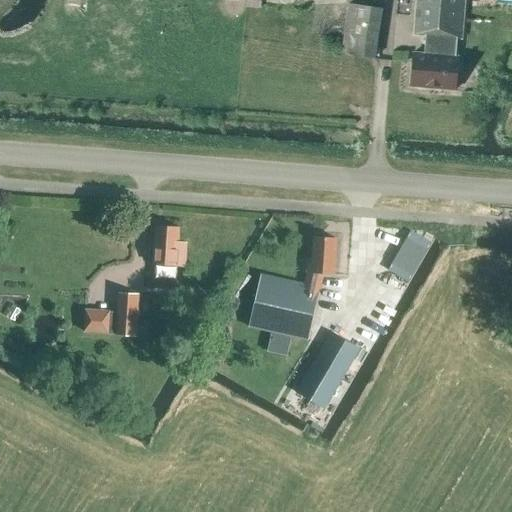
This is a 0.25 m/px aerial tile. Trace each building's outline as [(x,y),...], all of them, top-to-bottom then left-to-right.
[(417,0),(414,36),(424,37),(422,54),(416,54),(413,86),(452,89),(452,87),(458,84),(459,75),(454,71),(455,57),(459,58),(464,0),(417,0)] [(375,57),(382,9),(349,4),(342,52),(375,57)] [(152,264),(184,267),(185,243),(177,242),(178,228),(155,226),(152,264)] [(303,284),(259,274),(247,326),(306,340),(322,273),(332,274),(335,239),(312,237),(310,259),(306,259),(305,272),(303,284)] [(207,314),(216,299),(197,288),(188,303),(207,314)] [(136,338),(138,295),(115,293),(114,312),(82,310),(81,333),(114,335),(114,337),(136,338)] [(224,324),(234,301),(225,298),(215,320),(224,324)] [(325,410),(360,349),(330,332),(295,392),(325,410)]
